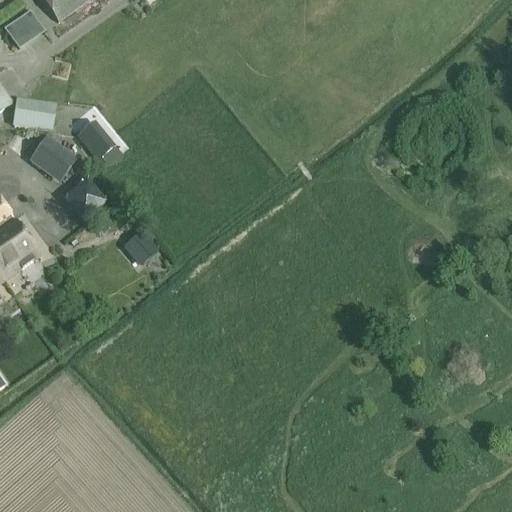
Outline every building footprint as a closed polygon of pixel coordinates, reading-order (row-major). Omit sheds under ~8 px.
[(39,0),(57,26),(94,0),(39,0)] [(44,34),(29,11),(3,29),(18,51),(44,34)] [(0,115),(13,106),(0,88),(0,115)] [(11,129),(51,134),(55,107),(15,102),(11,129)] [(78,144),(94,164),(115,147),(99,127),(78,144)] [(58,186),(61,183),(75,163),(46,142),(30,165),(39,172),(58,186)] [(98,225),(106,205),(92,191),(72,195),(66,212),(78,228),(98,225)] [(0,230),(12,222),(0,206),(0,230)] [(0,285),(37,258),(12,222),(0,230),(0,285)] [(158,255),(140,235),(123,250),(140,270),(158,255)] [(30,281),(40,296),(50,289),(40,274),(30,281)]
